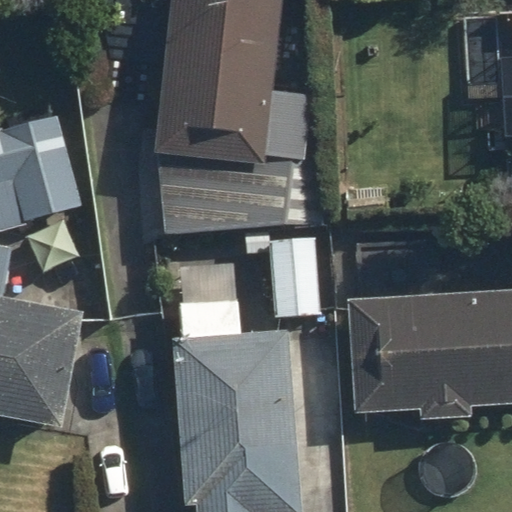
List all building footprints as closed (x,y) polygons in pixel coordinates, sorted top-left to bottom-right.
[(282,84),(286,0),(171,0),(163,150),(320,159),(324,86),(282,84)] [(62,110),(0,129),(0,236),(94,206),(62,110)] [(181,180),(185,231),(319,220),(315,169),(181,180)] [(320,233),(276,241),(290,318),(335,309),(320,233)] [(0,251),(0,425),(2,415),(72,428),(93,310),(20,297),(28,256),(0,251)] [(511,286),(360,289),(362,407),(428,407),(428,419),(487,418),(487,406),(511,405),(511,286)] [(188,288),(189,330),(193,503),(210,503),(210,511),(312,511),(309,331),(249,333),(248,287),(188,288)]
